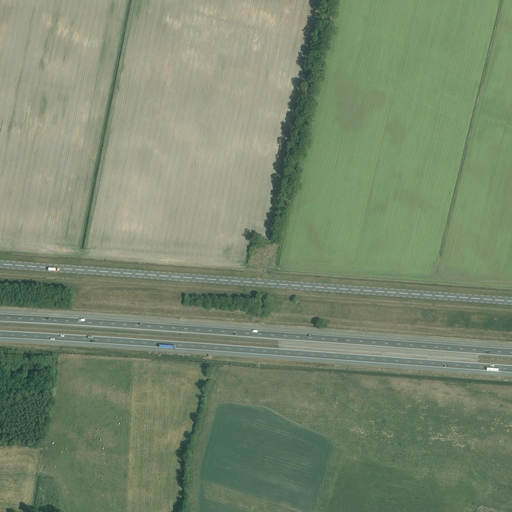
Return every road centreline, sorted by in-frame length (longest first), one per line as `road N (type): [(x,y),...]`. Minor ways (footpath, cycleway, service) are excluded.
road 1 (secondary): [(511,300),(0,263)]
road 2 (motorway): [(511,352),(0,317)]
road 3 (motorway): [(0,335),(511,369)]
road 4 (track): [(331,0),(274,245)]
